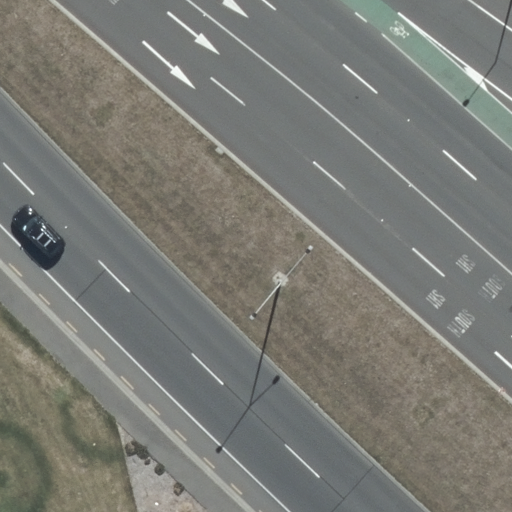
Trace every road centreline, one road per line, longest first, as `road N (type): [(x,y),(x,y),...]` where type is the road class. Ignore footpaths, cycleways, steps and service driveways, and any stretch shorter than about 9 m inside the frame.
road 1 (primary): [(356,511),(0,156)]
road 2 (primary): [(255,0),(511,219)]
road 3 (trunk): [(410,0),(511,68)]
